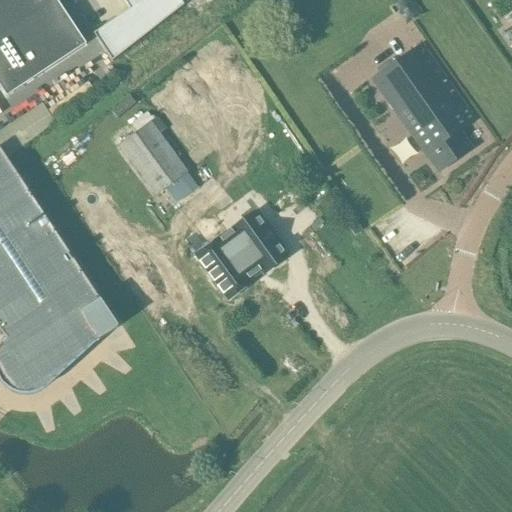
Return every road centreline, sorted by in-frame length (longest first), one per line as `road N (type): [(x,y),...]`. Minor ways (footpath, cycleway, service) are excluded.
road 1 (secondary): [(222,511),(355,363),(412,326),(452,322)]
road 2 (residential): [(452,322),(465,251),(511,163)]
